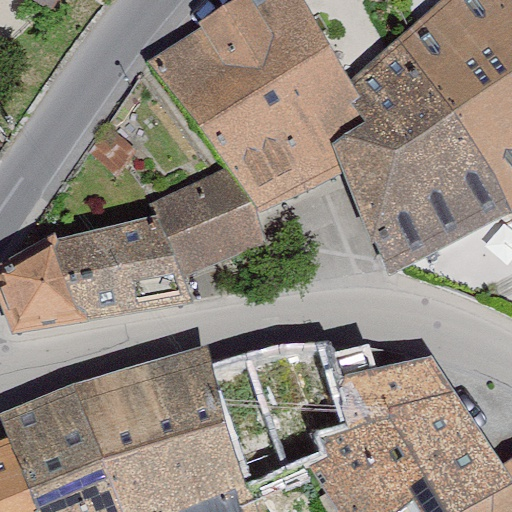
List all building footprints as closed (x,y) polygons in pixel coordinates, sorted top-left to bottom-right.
[(0,0),(0,14),(17,0),(0,0)] [(224,169),(253,208),(339,169),(332,141),(373,118),(349,78),(303,0),(236,0),(149,58),(224,169)] [(511,9),(505,0),(446,0),(349,78),(373,118),(332,141),(339,169),(378,278),(511,207),(511,9)] [(147,195),(155,216),(177,279),(267,248),(253,208),(224,169),(147,195)] [(155,216),(51,238),(74,319),(183,300),(177,279),(155,216)] [(74,319),(51,238),(0,259),(9,333),(74,319)] [(77,381),(127,511),(254,511),(246,491),(307,476),(321,511),(391,511),(409,501),(413,511),(511,511),(511,490),(427,356),(379,373),(372,341),(334,354),(329,334),(205,357),(77,381)] [(0,437),(34,511),(127,511),(77,381),(0,407),(0,437)] [(34,511),(0,437),(0,511),(34,511)]
